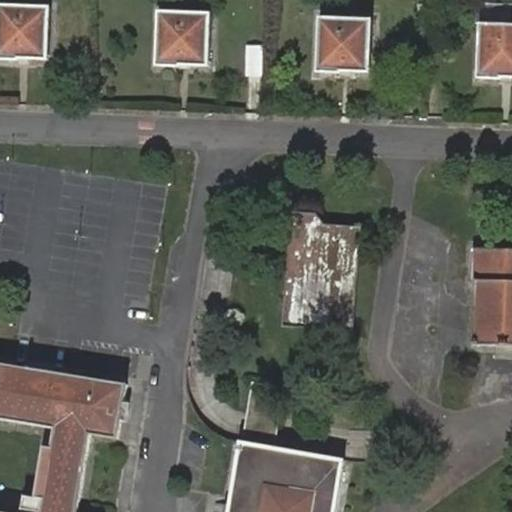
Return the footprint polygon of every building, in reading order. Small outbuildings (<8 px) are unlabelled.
[(476,22),(481,23),(511,24),(511,16),(511,2),(478,1),(476,22)] [(53,56),(54,7),(1,7),(0,52),(0,57),(24,59),(24,55),(53,56)] [(158,11),(157,64),(178,65),(179,61),(211,62),(211,13),(158,11)] [(322,18),(320,71),(343,72),(343,67),(371,67),(373,19),(322,18)] [(511,24),(481,23),(478,77),(505,78),(505,73),(511,73),(511,24)] [(299,212),(280,324),(347,334),(364,234),(334,230),(323,216),(299,212)] [(511,348),(511,251),(473,249),(472,285),(480,286),(479,347),(511,348)] [(80,511),(94,431),(116,435),(125,381),(0,361),(0,415),(54,425),(51,447),(45,446),(37,495),(42,497),(39,511),(17,511),(0,509),(0,511),(80,511)] [(279,412),(283,385),(254,381),(250,408),(279,412)] [(226,511),(336,511),(346,455),(239,437),(226,511)]
